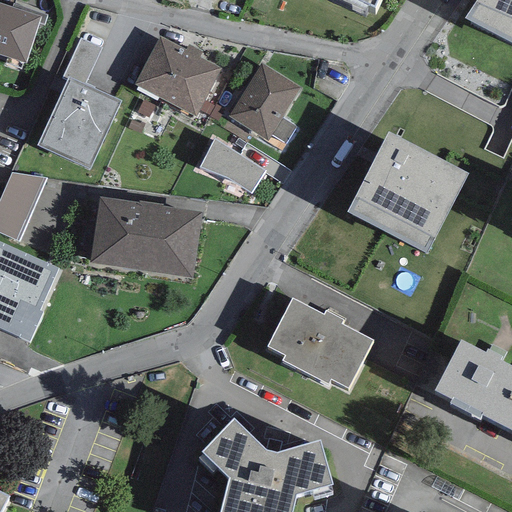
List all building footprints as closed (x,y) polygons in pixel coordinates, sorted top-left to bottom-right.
[(380,0),(350,0),(375,11),(380,0)] [(511,0),(474,0),(461,19),(511,47),(511,0)] [(41,19),(0,3),(0,54),(26,64),(41,19)] [(221,69),(159,36),(135,85),(196,117),(221,69)] [(101,49),(80,38),(62,78),(66,81),(68,77),(84,85),(101,49)] [(282,118),(300,89),(261,63),(228,116),(268,141),(272,133),(287,143),(297,127),(282,118)] [(89,170),(120,102),(84,85),(68,77),(66,81),(37,146),(89,170)] [(471,175),(388,132),(346,214),(428,257),(471,175)] [(250,193),(265,172),(214,140),(199,167),(226,178),(250,193)] [(46,179),(11,173),(0,198),(0,232),(18,241),(46,179)] [(201,213),(100,199),(90,264),(192,279),(201,213)] [(0,342),(17,301),(5,295),(0,306),(0,342)] [(323,315),(293,299),(268,346),(286,356),(282,361),(328,387),(331,381),(347,391),(372,341),(341,325),(343,321),(325,312),(323,315)] [(485,353),(462,341),(435,392),(451,400),(448,403),(479,420),(481,415),(511,431),(511,366),(501,361),(504,357),(488,349),(485,353)] [(266,450),(233,420),(201,452),(228,479),(219,511),(292,511),(296,497),(333,485),(320,442),(278,454),(266,450)] [(2,511),(10,498),(0,492),(0,511),(2,511)]
